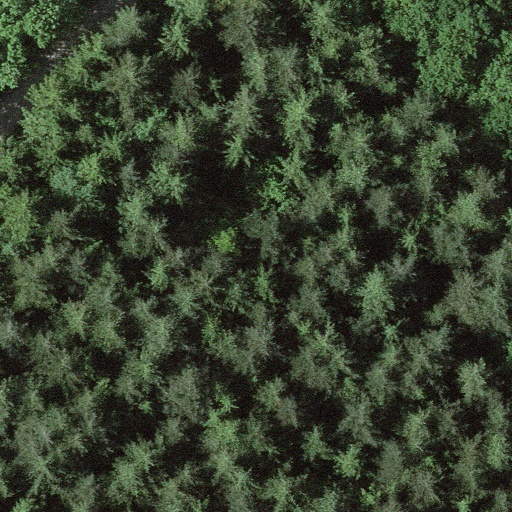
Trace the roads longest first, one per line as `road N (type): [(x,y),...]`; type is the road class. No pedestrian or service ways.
road 1 (track): [(511,177),(354,0)]
road 2 (track): [(0,99),(97,0)]
